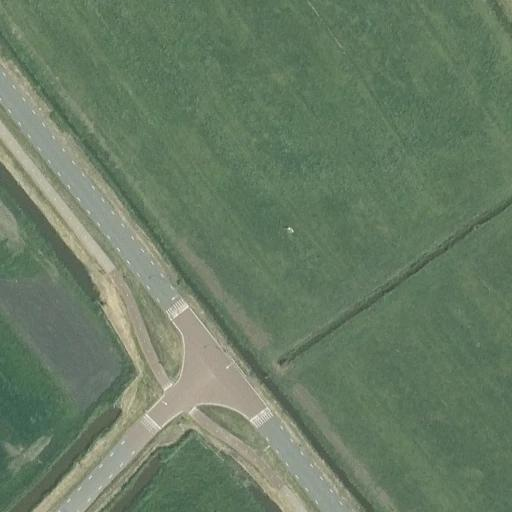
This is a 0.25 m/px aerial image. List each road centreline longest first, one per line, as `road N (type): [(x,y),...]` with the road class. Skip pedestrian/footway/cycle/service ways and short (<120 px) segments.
road 1 (tertiary): [(215,368),(0,79)]
road 2 (unclassified): [(75,511),(215,368)]
road 3 (tertiary): [(336,511),(215,368)]
